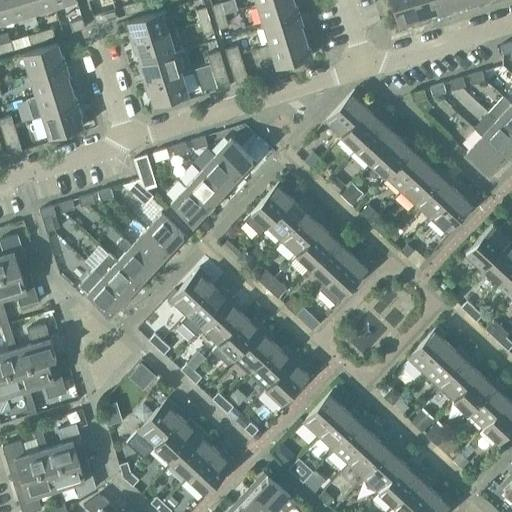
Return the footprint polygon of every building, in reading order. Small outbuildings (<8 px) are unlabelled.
[(0,0),(0,21),(13,18),(7,0),(0,0)] [(7,0),(13,18),(34,12),(29,0),(7,0)] [(29,0),(34,12),(54,5),(52,0),(29,0)] [(147,0),(136,0),(135,1),(138,10),(150,6),(147,0)] [(267,0),(256,4),(263,24),(299,13),(295,3),(294,3),(292,0),(267,0)] [(418,17),(412,0),(389,0),(398,28),(411,24),(409,20),(418,17)] [(433,0),(412,0),(418,17),(426,15),(427,19),(438,16),(433,0)] [(454,0),(433,0),(438,16),(450,12),(448,8),(457,5),(454,0)] [(138,10),(135,1),(122,4),(125,14),(138,10)] [(211,4),(215,17),(224,14),(220,1),(211,4)] [(195,9),(199,21),(209,18),(205,6),(195,9)] [(129,31),(132,42),(168,31),(161,9),(127,20),(130,31),(129,31)] [(93,14),(96,23),(108,20),(105,10),(93,14)] [(263,24),(269,45),(303,34),(300,24),(302,23),(299,13),(263,24)] [(224,14),(215,17),(218,29),(228,26),(224,14)] [(69,21),(72,31),(84,27),(81,17),(69,21)] [(209,18),(199,21),(203,33),(213,30),(209,18)] [(52,26),(39,30),(42,40),(54,36),(52,26)] [(42,40),(39,30),(27,34),(30,44),(42,40)] [(137,52),(140,62),(175,51),(168,31),(132,42),(135,52),(137,52)] [(303,34),(269,45),(276,66),(312,55),(308,44),(307,44),(303,34)] [(10,39),(0,42),(0,49),(1,53),(13,49),(10,39)] [(511,40),(500,45),(502,54),(511,50),(511,40)] [(22,53),(29,74),(65,63),(62,53),(60,53),(57,42),(22,53)] [(224,48),(227,58),(240,54),(237,44),(224,48)] [(207,54),(209,63),(222,60),(219,50),(207,54)] [(142,73),(145,83),(181,72),(175,51),(140,62),(143,73),(142,73)] [(240,54),(227,58),(235,84),(248,80),(240,54)] [(222,60),(209,63),(218,89),(230,85),(222,60)] [(29,74),(35,95),(70,84),(66,74),(68,73),(65,63),(29,74)] [(485,79),(482,70),(468,74),(471,83),(485,79)] [(181,72),(145,83),(148,94),(150,93),(153,104),(188,94),(181,72)] [(465,85),(462,76),(449,80),(452,89),(465,85)] [(429,87),(432,96),(446,91),(443,82),(429,87)] [(35,95),(42,115),(78,104),(75,94),(73,94),(70,84),(35,95)] [(324,120),(340,135),(366,106),(360,101),(363,97),(354,88),(324,120)] [(410,93),(413,102),(426,97),(423,88),(410,93)] [(511,104),(510,103),(496,118),(511,133),(511,104)] [(78,104),(42,115),(48,137),(83,126),(79,115),(81,114),(78,104)] [(340,135),(355,149),(384,117),(376,109),(372,112),(366,106),(340,135)] [(0,117),(0,124),(1,128),(13,124),(10,115),(0,117)] [(355,149),(370,162),(396,134),(390,128),(393,125),(384,117),(355,149)] [(511,133),(496,118),(481,134),(506,158),(511,151),(511,133)] [(13,124),(1,128),(9,154),(21,150),(13,124)] [(370,162),(385,176),(414,144),(406,136),(402,140),(396,134),(370,162)] [(506,158),(481,134),(466,151),(491,174),(506,158)] [(207,144),(204,136),(191,140),(193,149),(207,144)] [(230,137),(215,153),(240,177),(256,160),(230,137)] [(188,150),(185,142),(171,146),(174,155),(188,150)] [(385,176),(400,190),(426,162),(420,156),(423,152),(414,144),(385,176)] [(168,156),(166,147),(152,152),(155,161),(168,156)] [(215,153),(200,169),(225,193),(240,177),(215,153)] [(139,178),(135,179),(146,188),(156,185),(146,154),(133,158),(139,178)] [(400,190),(415,204),(444,172),(435,164),(432,167),(426,162),(400,190)] [(200,169),(185,185),(211,209),(225,193),(200,169)] [(415,204),(430,218),(456,189),(450,183),(453,180),(444,172),(415,204)] [(146,188),(135,179),(128,188),(124,184),(124,183),(122,183),(145,204),(153,195),(146,188)] [(340,194),(352,206),(365,191),(354,179),(340,194)] [(259,233),(265,226),(292,198),(285,192),(288,188),(279,180),(243,218),(259,233)] [(211,209),(185,185),(170,202),(195,225),(211,209)] [(113,196),(110,187),(97,191),(100,200),(113,196)] [(456,189),(430,218),(446,232),(475,200),(465,192),(462,195),(456,189)] [(94,202),(91,193),(78,197),(80,206),(94,202)] [(265,226),(280,240),(310,208),(301,200),(298,203),(292,198),(265,226)] [(74,208),(72,199),(58,203),(61,212),(74,208)] [(42,218),(51,215),(55,214),(52,205),(39,209),(42,218)] [(280,240),(295,254),(321,225),(315,219),(318,216),(310,208),(280,240)] [(161,212),(145,228),(171,252),(186,235),(161,212)] [(51,215),(42,218),(45,231),(54,228),(51,215)] [(465,251),(481,267),(511,234),(501,225),(498,228),(492,222),(465,251)] [(295,254),(310,267),(339,236),(331,228),(328,231),(321,225),(295,254)] [(145,228),(131,244),(156,268),(171,252),(145,228)] [(0,276),(28,268),(17,233),(0,238),(0,243),(3,253),(0,253),(0,276)] [(481,267),(497,281),(511,265),(511,234),(481,267)] [(310,267),(325,281),(351,253),(345,247),(348,244),(339,236),(310,267)] [(407,242),(400,250),(417,266),(424,259),(407,242)] [(131,244),(116,260),(141,284),(156,268),(131,244)] [(108,252),(93,268),(127,299),(141,284),(116,260),(108,252)] [(351,253),(325,281),(318,289),(334,303),(370,264),(361,255),(358,259),(351,253)] [(269,265),(260,274),(280,296),(290,287),(269,265)] [(511,265),(497,281),(511,294),(511,265)] [(169,299),(185,314),(212,285),(207,280),(210,277),(199,266),(169,299)] [(0,311),(5,310),(1,298),(16,293),(20,308),(38,302),(28,268),(0,276),(0,311)] [(127,299),(93,268),(78,285),(111,316),(127,299)] [(435,283),(443,291),(449,284),(441,277),(435,283)] [(185,314),(201,329),(231,296),(221,287),(218,290),(212,285),(185,314)] [(201,329),(217,344),(244,314),(239,309),(242,306),(231,296),(201,329)] [(460,306),(468,313),(474,307),(466,300),(460,306)] [(306,304),(298,312),(314,327),(321,319),(306,304)] [(474,307),(468,313),(476,321),(482,314),(474,307)] [(0,311),(0,323),(0,325),(8,322),(5,310),(0,311)] [(217,344),(233,358),(263,326),(252,316),(249,319),(244,314),(217,344)] [(492,319),(484,328),(499,342),(507,334),(492,319)] [(0,325),(4,337),(12,335),(8,322),(0,325)] [(12,348),(18,368),(55,357),(45,322),(26,328),(31,342),(16,347),(12,348)] [(407,357),(422,371),(448,343),(442,337),(445,334),(436,325),(407,357)] [(233,358),(249,373),(276,344),(270,339),(273,335),(263,326),(233,358)] [(148,339),(156,346),(162,340),(154,333),(148,339)] [(0,374),(18,368),(12,348),(16,347),(12,335),(4,337),(8,350),(0,352),(0,374)] [(511,341),(506,336),(499,343),(507,350),(511,344),(511,341)] [(162,340),(156,346),(163,353),(169,347),(162,340)] [(422,371),(437,385),(467,353),(458,345),(455,349),(448,343),(422,371)] [(249,373),(265,388),(295,355),(284,345),(281,349),(276,344),(249,373)] [(437,385),(452,399),(478,370),(472,365),(475,361),(467,353),(437,385)] [(295,355),(265,388),(281,403),(308,374),(302,368),(305,365),(295,355)] [(55,357),(18,368),(24,389),(21,390),(24,402),(32,400),(28,387),(43,383),(48,397),(66,391),(55,357)] [(131,371),(143,384),(156,372),(144,360),(131,371)] [(180,369),(187,376),(194,369),(186,362),(180,369)] [(18,368),(0,374),(0,411),(10,409),(6,394),(21,390),(24,389),(18,368)] [(194,369),(187,376),(195,383),(201,376),(194,369)] [(452,399),(467,413),(496,381),(488,373),(485,376),(478,370),(452,399)] [(467,413),(482,426),(508,398),(502,392),(505,389),(496,381),(467,413)] [(302,420),(318,435),(344,407),(337,401),(341,397),(331,389),(302,420)] [(211,398),(219,405),(225,398),(218,391),(211,398)] [(136,430),(154,446),(181,417),(175,412),(178,408),(166,397),(136,430)] [(225,398),(219,405),(227,412),(233,405),(225,398)] [(511,401),(508,398),(482,426),(498,441),(511,425),(511,401)] [(36,412),(32,400),(24,402),(28,414),(36,412)] [(318,435),(333,449),(362,417),(353,409),(350,412),(344,407),(318,435)] [(154,446),(170,461),(201,429),(189,418),(186,422),(181,417),(154,446)] [(333,449),(348,463),(374,434),(367,428),(371,425),(362,417),(333,449)] [(244,428),(252,435),(258,428),(250,421),(244,428)] [(31,425),(35,437),(43,434),(39,422),(31,425)] [(43,448),(49,468),(86,456),(75,422),(57,428),(61,442),(47,446),(43,448)] [(170,461),(187,477),(214,447),(209,442),(212,439),(201,429),(170,461)] [(1,445),(12,479),(49,468),(43,448),(47,446),(43,434),(35,437),(39,449),(24,454),(20,439),(1,445)] [(348,463),(363,476),(392,445),(383,437),(380,440),(374,434),(348,463)] [(452,446),(443,438),(437,445),(446,453),(452,446)] [(363,476),(378,490),(404,462),(397,456),(401,453),(392,445),(363,476)] [(214,447),(187,477),(205,493),(235,460),(223,449),(220,453),(214,447)] [(51,489),(55,501),(63,499),(59,487),(74,482),(79,497),(96,487),(86,456),(49,468),(55,488),(51,489)] [(288,468),(302,481),(313,470),(298,456),(288,468)] [(119,463),(122,473),(131,470),(128,460),(119,463)] [(378,490),(393,504),(422,472),(413,464),(410,468),(404,462),(378,490)] [(37,494),(51,489),(55,488),(49,468),(12,479),(22,511),(28,511),(41,508),(37,494)] [(263,470),(248,487),(275,511),(286,511),(296,501),(263,470)] [(511,470),(499,484),(511,496),(511,470)] [(125,477),(133,485),(139,478),(131,471),(125,477)] [(393,504),(401,511),(413,511),(434,490),(427,484),(431,480),(422,472),(393,504)] [(275,511),(248,487),(233,503),(243,511),(275,511)] [(434,490),(413,511),(442,511),(453,501),(443,492),(440,495),(434,490)] [(119,511),(99,493),(83,504),(91,511),(119,511)] [(150,501),(158,508),(164,502),(157,494),(150,501)] [(55,501),(58,511),(63,511),(66,510),(63,499),(55,501)] [(164,502),(158,508),(162,511),(168,511),(172,509),(164,502)] [(225,511),(243,511),(233,503),(225,511)]
